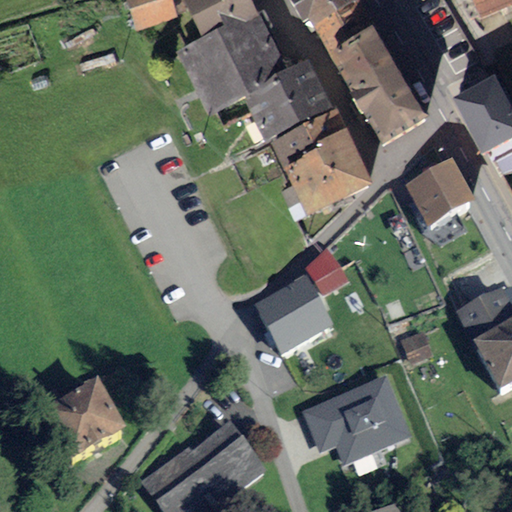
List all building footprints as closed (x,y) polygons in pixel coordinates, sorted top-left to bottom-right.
[(179,17),(172,0),(125,0),(137,32),(179,17)] [(181,0),(200,40),(257,12),(251,0),(181,0)] [(283,0),(299,30),(311,24),(354,0),(283,0)] [(373,25),(359,0),(354,0),(311,24),(327,51),(373,25)] [(511,5),(511,0),(476,0),(484,16),(511,5)] [(288,73),(257,12),(200,40),(176,53),(207,114),(242,96),(288,73)] [(327,51),(382,144),(428,118),(373,25),(327,51)] [(266,140),(333,105),(309,61),(288,73),(242,96),(266,140)] [(511,137),(511,109),(495,77),(453,99),(481,153),(511,137)] [(282,165),(347,133),(336,110),(270,142),(282,165)] [(309,216),(371,183),(347,133),(282,165),(309,216)] [(469,211),(447,174),(403,199),(425,237),(469,211)] [(332,334),(306,284),(255,310),(281,360),(332,334)] [(511,386),(511,314),(501,293),(459,314),(498,393),(511,386)] [(412,442),(386,380),(302,415),(321,458),(336,451),(344,471),(412,442)] [(125,438),(98,386),(53,410),(80,462),(125,438)] [(192,511),(259,465),(230,425),(144,486),(162,511),(192,511)]
